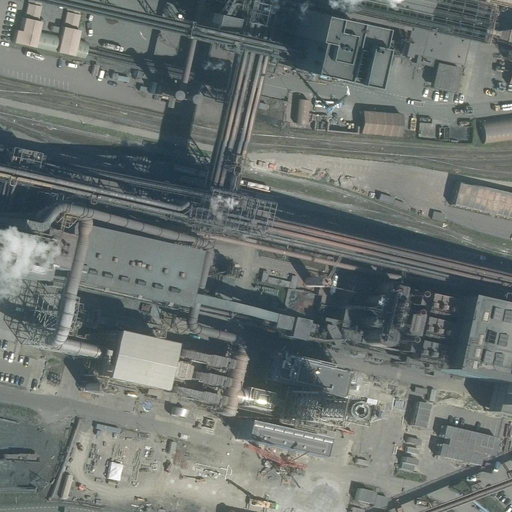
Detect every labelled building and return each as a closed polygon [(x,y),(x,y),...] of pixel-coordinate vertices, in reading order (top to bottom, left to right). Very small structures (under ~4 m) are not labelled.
[(14,32),(12,42),(32,47),(33,47),(36,32),(36,31),(38,22),(38,21),(37,21),(41,0),(27,0),(24,16),(24,18),(22,17),(19,31),(14,30),(14,32)] [(58,36),(55,51),(71,55),(75,40),(77,31),(77,30),(75,29),(76,25),(76,24),(81,0),(68,0),(63,25),(62,26),(61,26),(58,36)] [(262,58),(268,60),(289,64),(291,65),(297,66),(301,67),(309,69),(311,70),(315,70),(318,71),(320,72),(321,69),(323,61),(327,39),(328,37),(333,14),(308,9),(289,5),(287,4),(275,1),(269,0),(266,14),(263,13),(262,18),(265,19),(262,31),(267,33),(266,41),(262,58)] [(430,58),(448,62),(455,63),(462,32),(469,0),(297,0),(336,9),(403,24),(400,34),(397,50),(403,52),(404,52),(413,54),(412,59),(412,62),(417,63),(420,64),(428,66),(429,66),(430,58)] [(355,32),(354,32),(346,30),(339,29),(338,28),(336,37),(337,38),(352,41),(353,41),(372,46),(374,46),(390,50),(392,41),(392,40),(376,37),(374,37),(355,32)] [(36,32),(33,47),(55,51),(58,36),(36,32)] [(85,47),(86,44),(86,42),(82,41),(79,41),(75,40),(71,55),(83,58),(83,55),(85,47)] [(29,52),(28,57),(46,61),(47,56),(29,52)] [(47,56),(46,61),(63,65),(64,60),(47,56)] [(500,78),(511,81),(511,58),(507,57),(500,78)] [(450,80),(429,75),(427,86),(451,91),(456,67),(453,66),(450,80)] [(134,70),(133,76),(140,77),(144,78),(146,72),(134,70)] [(214,86),(215,87),(227,89),(228,89),(240,92),(241,92),(242,92),(244,81),(243,81),(231,78),(229,78),(217,75),(216,75),(216,76),(208,74),(207,74),(205,84),(214,86)] [(151,82),(150,87),(149,93),(154,94),(160,95),(167,97),(172,98),(177,99),(179,93),(180,88),(175,87),(169,86),(162,84),(157,83),(151,82)] [(306,110),(307,99),(296,98),(294,123),(304,124),(306,110)] [(400,115),(359,111),(357,133),(397,137),(400,115)] [(511,115),(479,120),(482,144),(511,140),(511,115)] [(449,205),(511,219),(511,194),(454,181),(453,187),(449,205)] [(14,225),(19,213),(11,209),(5,222),(14,225)] [(38,235),(0,226),(0,276),(13,280),(16,272),(46,279),(44,286),(55,288),(57,281),(166,305),(177,252),(86,232),(89,218),(72,214),(69,228),(51,224),(54,210),(45,210),(42,222),(41,222),(38,235)] [(235,267),(225,265),(222,276),(216,275),(211,296),(227,300),(235,267)] [(383,285),(344,276),(330,338),(369,346),(383,285)] [(511,311),(409,288),(393,362),(511,388),(511,383),(511,311)] [(148,328),(149,326),(104,316),(76,310),(74,309),(73,311),(73,314),(72,318),(71,320),(70,324),(104,331),(113,333),(145,341),(148,328)] [(150,352),(163,354),(174,357),(180,358),(182,350),(183,345),(163,340),(163,342),(153,340),(153,342),(151,341),(149,349),(151,350),(150,352)] [(184,388),(191,389),(196,366),(194,366),(195,362),(196,359),(195,359),(195,357),(192,356),(187,355),(186,357),(184,356),(183,363),(182,369),(179,380),(178,384),(178,386),(184,388)] [(175,379),(177,368),(178,363),(176,362),(173,361),(162,359),(159,358),(157,358),(152,378),(152,379),(154,380),(157,380),(168,383),(173,384),(174,382),(175,379)] [(257,422),(354,440),(365,380),(268,362),(257,422)] [(141,387),(140,391),(140,392),(141,392),(141,394),(144,394),(151,396),(151,398),(170,402),(171,397),(173,389),(167,387),(156,385),(148,383),(144,382),(143,384),(142,384),(141,387)] [(421,428),(425,412),(426,404),(414,402),(413,409),(409,426),(421,428)] [(438,437),(439,438),(444,439),(443,445),(437,444),(436,443),(434,454),(434,455),(435,456),(444,458),(445,458),(447,459),(455,461),(463,462),(476,465),(479,453),(482,454),(489,456),(491,456),(495,438),(493,438),(486,436),(470,432),(462,431),(454,429),(448,427),(441,425),(439,432),(438,437)] [(405,447),(403,452),(415,455),(416,450),(405,447)] [(402,456),(400,467),(412,469),(414,458),(402,456)] [(355,495),(353,500),(372,505),(373,499),(374,493),(356,489),(355,495)]
